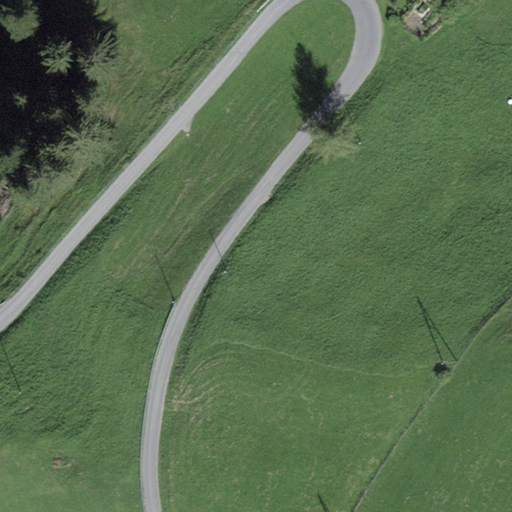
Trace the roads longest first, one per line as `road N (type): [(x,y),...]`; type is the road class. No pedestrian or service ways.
road 1 (track): [(358,0),(371,26),(352,77),(220,247),(174,329),(154,417),(154,511)]
road 2 (track): [(0,322),(287,0)]
